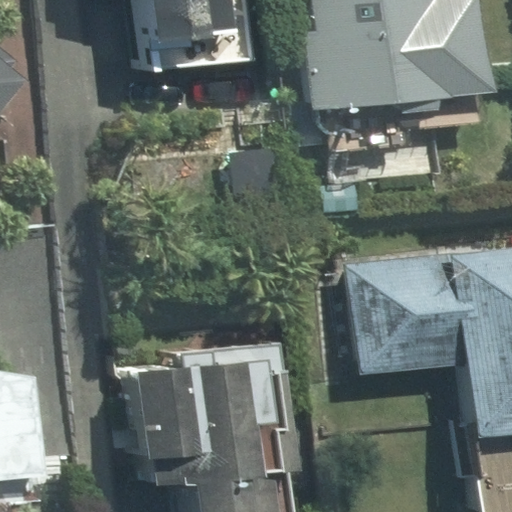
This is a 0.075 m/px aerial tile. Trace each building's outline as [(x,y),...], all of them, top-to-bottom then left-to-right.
[(111,0),(114,33),(209,25),(207,0),(111,0)] [(414,0),(289,0),(292,25),(276,26),(285,143),(315,141),(311,98),(421,89),(414,0)] [(511,244),(330,259),(339,365),(432,358),(444,511),(448,511),(511,506),(511,244)] [(149,360),(103,364),(110,447),(122,446),(125,477),(154,475),(156,511),(276,511),(262,335),(148,345),(149,360)] [(0,463),(9,463),(2,382),(4,370),(0,369),(0,463)]
